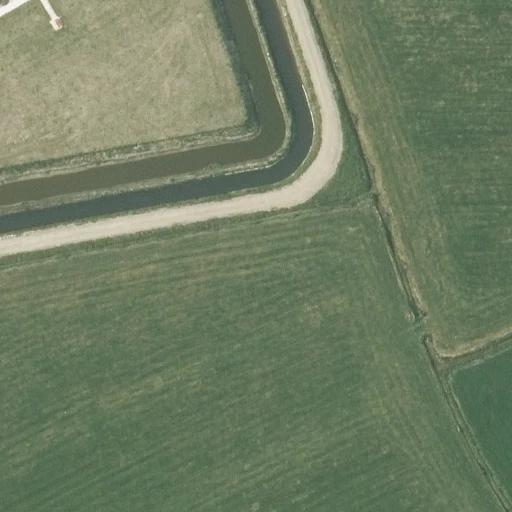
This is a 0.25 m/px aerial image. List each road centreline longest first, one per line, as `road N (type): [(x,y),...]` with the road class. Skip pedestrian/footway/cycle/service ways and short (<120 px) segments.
road 1 (track): [(342,0),(442,321),(403,338),(483,511)]
road 2 (track): [(0,246),(304,190),(318,176),(329,139),(291,0)]
